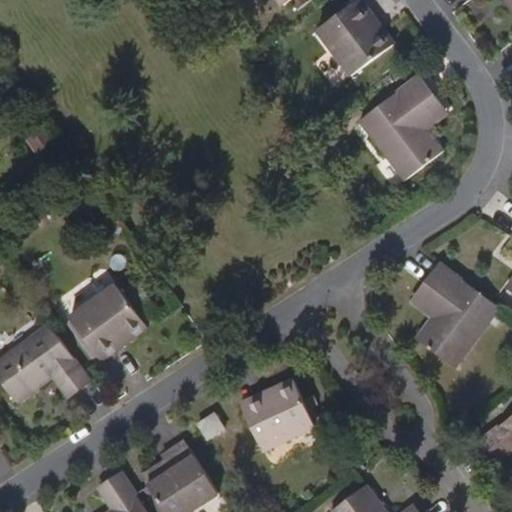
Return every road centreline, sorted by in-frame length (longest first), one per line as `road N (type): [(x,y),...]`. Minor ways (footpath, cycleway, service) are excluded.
road 1 (residential): [(337,282),(484,183),(504,150),(505,113),(424,0)]
road 2 (residential): [(0,507),(298,308)]
road 3 (residential): [(298,308),(383,427),(434,457)]
road 4 (residential): [(434,457),(418,404),(337,282)]
